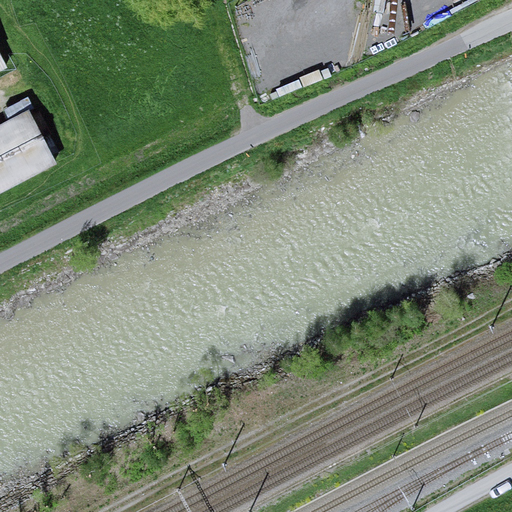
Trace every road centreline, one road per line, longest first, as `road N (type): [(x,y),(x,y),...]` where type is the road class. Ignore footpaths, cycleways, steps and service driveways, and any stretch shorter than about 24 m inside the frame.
road 1 (unclassified): [(0,267),(511,25)]
road 2 (track): [(121,511),(511,305)]
